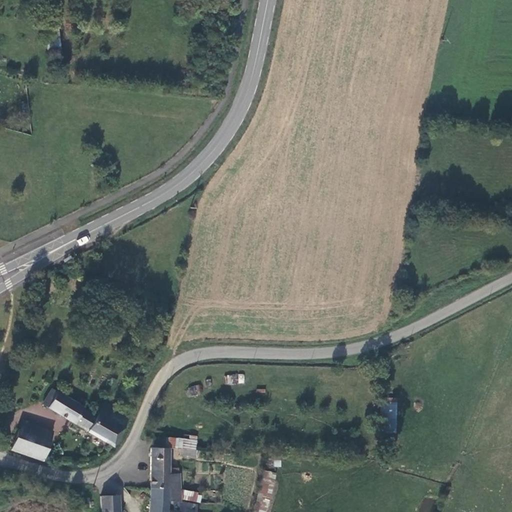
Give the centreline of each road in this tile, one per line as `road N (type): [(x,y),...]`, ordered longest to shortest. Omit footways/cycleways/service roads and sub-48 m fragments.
road 1 (unclassified): [(0,462),(74,477),(107,472),(130,448),(172,363),(200,353),(335,353),(382,343),(511,278)]
road 2 (tertiary): [(80,236),(181,181),(220,141),(252,77),(267,0)]
